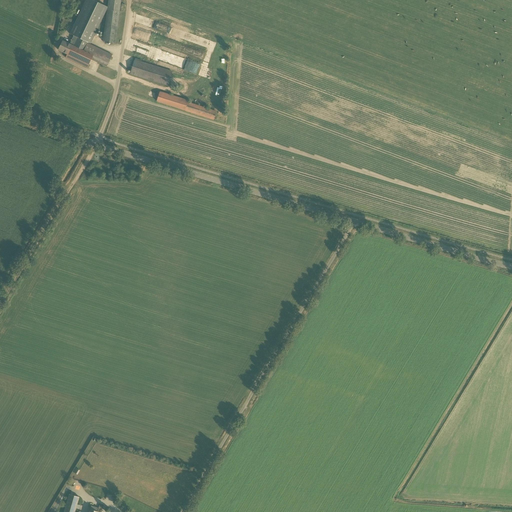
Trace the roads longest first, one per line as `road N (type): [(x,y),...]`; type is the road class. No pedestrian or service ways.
road 1 (unclassified): [(179,511),(354,221)]
road 2 (tertiary): [(354,221),(94,144)]
road 3 (track): [(94,144),(0,297)]
road 4 (tertiary): [(511,266),(354,221)]
road 5 (unclassified): [(94,144),(111,106),(129,0)]
